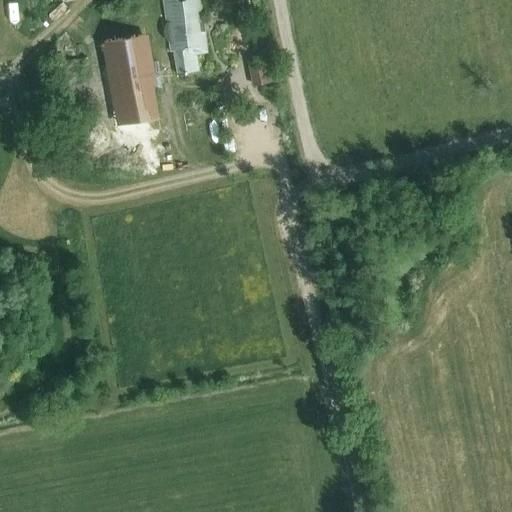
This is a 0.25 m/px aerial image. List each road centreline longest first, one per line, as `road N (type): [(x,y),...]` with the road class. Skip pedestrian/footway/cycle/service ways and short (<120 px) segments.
road 1 (track): [(354,511),(279,189),(511,127)]
road 2 (track): [(321,178),(277,59),(267,0)]
